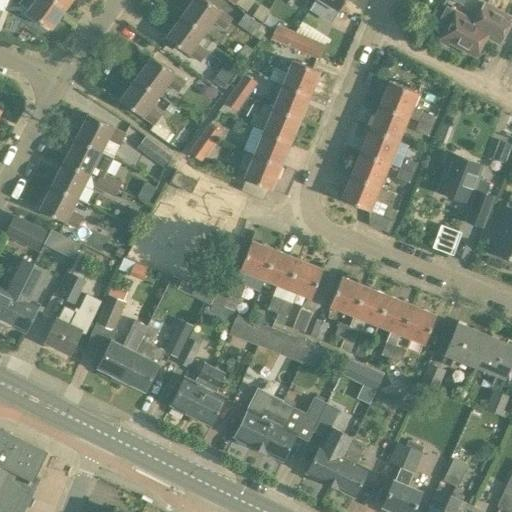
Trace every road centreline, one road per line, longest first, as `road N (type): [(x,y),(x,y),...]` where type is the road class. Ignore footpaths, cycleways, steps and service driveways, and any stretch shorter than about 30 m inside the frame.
road 1 (residential): [(511,305),(317,225),(310,190),(377,32)]
road 2 (secondary): [(261,511),(102,434)]
road 3 (unclassified): [(511,105),(377,32)]
road 4 (residential): [(0,191),(58,78)]
